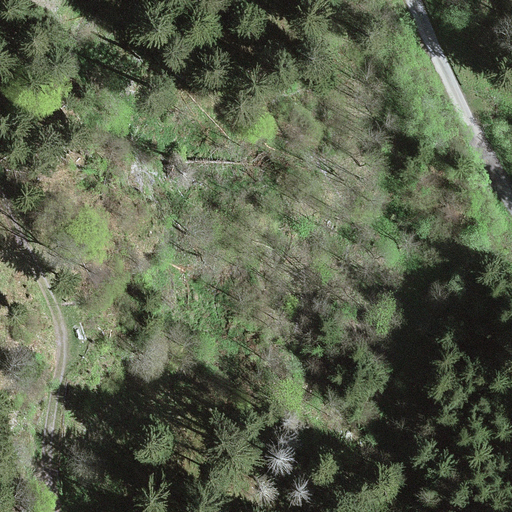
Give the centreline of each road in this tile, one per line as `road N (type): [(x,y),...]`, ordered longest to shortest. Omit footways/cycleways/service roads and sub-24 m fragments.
road 1 (track): [(0,192),(64,329),(66,354),(53,376),(41,448),(50,511)]
road 2 (track): [(407,0),(511,204)]
